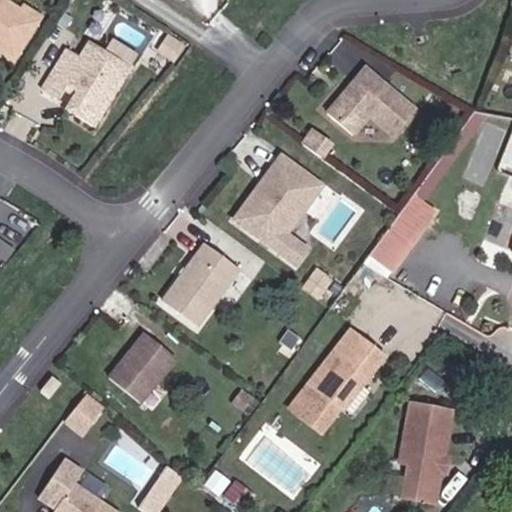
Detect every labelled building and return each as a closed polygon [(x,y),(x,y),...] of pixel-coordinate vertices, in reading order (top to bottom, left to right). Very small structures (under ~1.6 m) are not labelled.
[(21,9),(6,0),(0,0),(0,49),(14,58),(41,17),(23,5),(21,9)] [(178,62),(191,42),(178,34),(165,54),(178,62)] [(90,126),(128,67),(88,41),(72,64),(64,59),(43,91),(57,100),(65,87),(77,95),(67,111),(90,126)] [(421,100),(367,62),(334,107),(362,127),(374,109),(401,128),(421,100)] [(321,126),(311,139),(330,153),(340,140),(321,126)] [(316,193),(327,178),(291,153),(246,216),(307,260),(317,246),(305,237),(330,203),(316,193)] [(330,203),(340,188),(327,178),(316,193),(330,203)] [(415,191),(371,252),(396,269),(440,208),(415,191)] [(173,299),(207,323),(249,265),(215,241),(173,299)] [(390,346),(355,320),(292,401),(323,426),(341,402),(345,404),(364,380),(360,376),(367,368),(371,372),(390,346)] [(150,404),(187,360),(156,334),(119,378),(150,404)] [(72,378),(65,371),(55,381),(63,388),(72,378)] [(253,408),(262,395),(252,388),(242,401),(253,408)] [(74,420),(92,433),(112,408),(94,395),(74,420)] [(447,462),(449,451),(459,405),(419,396),(407,455),(418,459),(412,491),(440,496),(447,462)] [(447,462),(458,464),(461,454),(449,451),(447,462)] [(91,473),(72,460),(47,497),(64,509),(61,511),(122,511),(83,485),(91,473)] [(167,464),(138,504),(149,511),(161,511),(186,477),(167,464)] [(227,494),(236,481),(224,472),(214,485),(227,494)]
